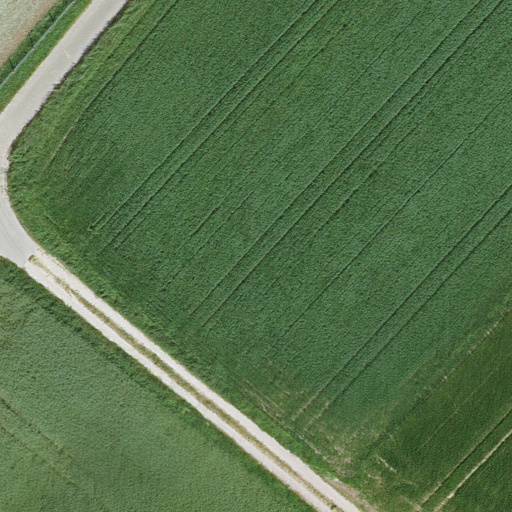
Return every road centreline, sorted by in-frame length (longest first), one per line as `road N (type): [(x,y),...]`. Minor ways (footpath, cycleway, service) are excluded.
road 1 (track): [(340,511),(0,234)]
road 2 (track): [(110,0),(0,135)]
